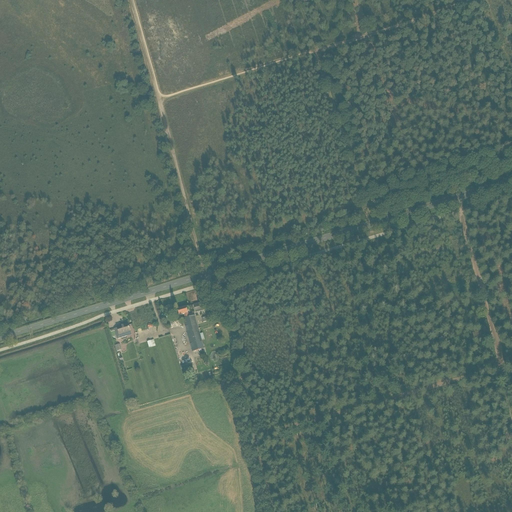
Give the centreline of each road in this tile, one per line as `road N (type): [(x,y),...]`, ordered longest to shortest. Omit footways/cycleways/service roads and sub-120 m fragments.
road 1 (track): [(273,511),(255,447),(259,434),(502,367)]
road 2 (secondary): [(511,180),(197,277)]
road 3 (secondary): [(0,338),(197,277)]
road 4 (track): [(204,274),(158,98)]
road 5 (track): [(474,0),(312,52)]
road 6 (track): [(502,367),(459,212)]
